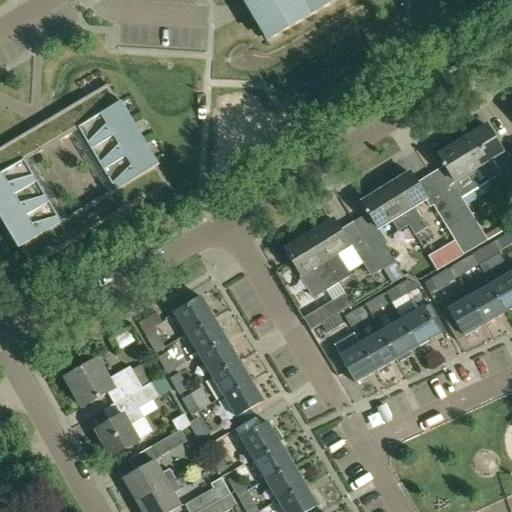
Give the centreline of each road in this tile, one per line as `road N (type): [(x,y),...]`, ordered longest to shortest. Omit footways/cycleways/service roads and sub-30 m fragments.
road 1 (residential): [(224,216),(511,35)]
road 2 (residential): [(362,451),(224,216)]
road 3 (residential): [(0,341),(224,216)]
road 4 (residential): [(93,511),(0,345)]
road 5 (residential): [(511,379),(362,451)]
